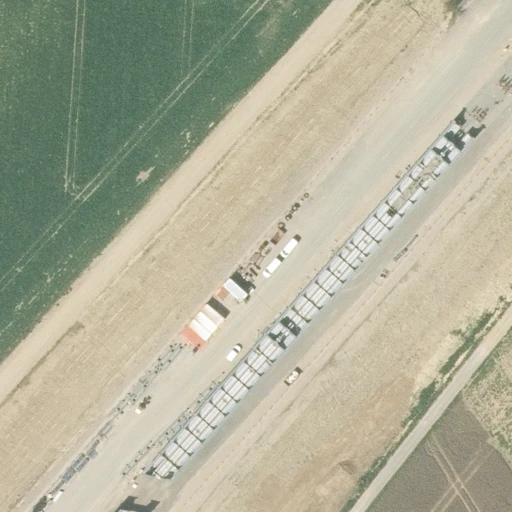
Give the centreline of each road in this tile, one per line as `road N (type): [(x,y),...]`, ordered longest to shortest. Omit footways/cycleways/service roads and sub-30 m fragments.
road 1 (motorway): [(511,14),(70,511)]
road 2 (motorway): [(129,511),(511,80)]
road 3 (track): [(511,314),(356,511)]
